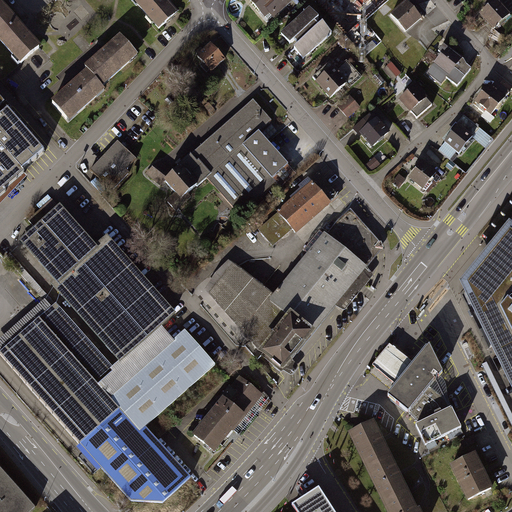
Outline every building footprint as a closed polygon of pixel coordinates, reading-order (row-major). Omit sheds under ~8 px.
[(167,0),(132,0),(158,30),(178,13),(167,0)] [(292,0),(291,0),(247,0),(267,22),(292,0)] [(412,5),(406,0),(405,0),(389,15),(405,32),(422,15),(412,5)] [(510,15),(497,0),(493,0),(478,12),(493,30),(510,15)] [(0,3),(0,23),(10,15),(0,3)] [(329,36),(305,11),(277,37),(302,63),(329,36)] [(10,15),(0,23),(0,39),(21,63),(39,48),(10,15)] [(86,70),(102,88),(138,56),(120,35),(84,67),(86,70)] [(226,61),(211,43),(196,56),(211,73),(226,61)] [(461,57),(446,46),(435,63),(449,73),(461,57)] [(395,64),(386,69),(392,79),(401,74),(395,64)] [(347,90),(328,68),(311,82),(331,105),(347,90)] [(105,91),(102,88),(86,70),(50,102),(69,123),(105,91)] [(511,97),(492,80),(490,82),(470,105),(490,123),(511,97)] [(426,99),(414,84),(397,97),(409,112),(426,99)] [(359,109),(348,97),(336,108),(341,114),(347,120),(359,109)] [(289,176),(254,136),(270,121),(253,102),(164,179),(181,199),(207,177),(242,217),(289,176)] [(0,199),(6,194),(4,192),(24,175),(21,171),(43,152),(7,111),(1,117),(0,115),(0,199)] [(390,131),(378,117),(359,133),(372,147),(390,131)] [(457,123),(443,139),(459,154),(474,138),(457,123)] [(135,161),(115,142),(89,170),(109,188),(135,161)] [(437,171),(421,159),(407,180),(423,191),(437,171)] [(311,180),(313,182),(331,203),(339,197),(319,173),(311,180)] [(331,203),(313,182),(277,213),(278,213),(293,230),(297,235),(332,204),(331,203)] [(67,293),(1,353),(130,501),(161,502),(188,478),(143,428),(214,365),(183,331),(173,340),(159,325),(173,312),(105,237),(95,246),(59,205),(20,240),(67,293)] [(278,213),(258,230),(273,247),(293,230),(278,213)] [(511,225),(484,259),(462,286),(511,387),(511,225)] [(352,299),(372,277),(366,272),(347,294),(352,299)] [(390,381),(396,385),(402,379),(409,371),(408,370),(414,364),(405,356),(390,344),(372,366),(390,381)] [(439,378),(443,374),(429,345),(414,364),(408,370),(409,371),(402,379),(396,385),(387,397),(408,413),(411,410),(430,387),(438,377),(439,378)] [(511,413),(488,363),(483,365),(487,373),(511,424),(511,413)] [(223,398),(192,437),(215,456),(264,396),(240,377),(231,388),(230,387),(222,397),(223,398)] [(416,426),(426,446),(461,428),(449,403),(430,387),(411,410),(412,411),(409,414),(419,424),(416,426)] [(372,423),(351,433),(367,468),(389,458),(372,423)] [(491,489),(474,455),(452,466),(469,499),(491,489)] [(389,458),(367,468),(384,502),(406,492),(389,458)] [(32,511),(36,509),(0,468),(0,511),(32,511)] [(334,511),(319,489),(292,506),(295,511),(334,511)] [(415,511),(406,492),(384,502),(388,511),(418,511),(415,511)]
